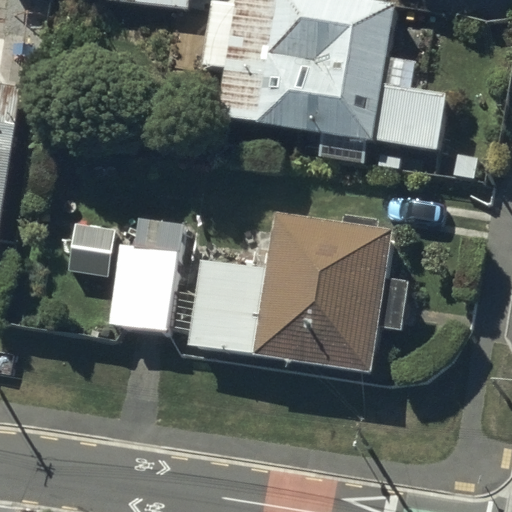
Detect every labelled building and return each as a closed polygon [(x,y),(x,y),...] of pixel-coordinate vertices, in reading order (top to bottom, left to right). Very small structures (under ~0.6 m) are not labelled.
[(55,0),(4,0),(5,8),(55,10),(55,0)] [(109,0),(108,17),(192,26),(195,0),(109,0)] [(248,0),(246,14),(218,9),(209,76),(234,79),(227,132),(383,162),(384,156),(446,168),(457,111),(394,99),(405,23),(254,0),(248,0)] [(0,274),(3,275),(24,110),(0,106),(0,274)] [(187,232),(144,228),(140,262),(121,260),(113,342),(128,344),(128,349),(175,354),(187,232)] [(382,247),(383,235),(351,232),(350,242),(283,234),(277,281),(207,272),(196,360),(260,368),(259,374),(378,390),(385,340),(409,343),(414,298),(396,296),(403,249),(382,247)]
